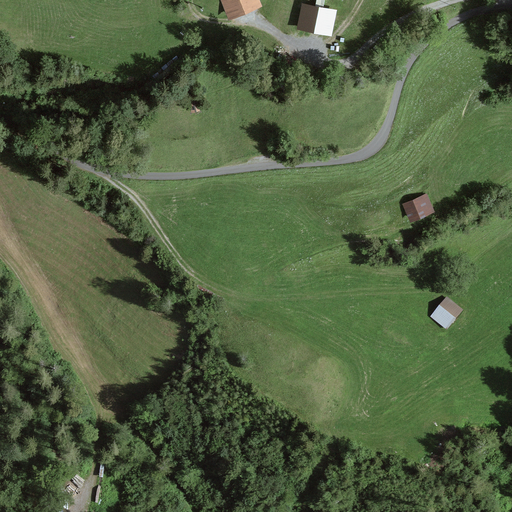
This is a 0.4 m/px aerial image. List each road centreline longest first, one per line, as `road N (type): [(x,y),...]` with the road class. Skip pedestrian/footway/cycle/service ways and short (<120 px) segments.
road 1 (unclassified): [(0,118),(71,158),(114,170),(203,172),(350,159),(381,137),(401,75),(432,35),(481,8),(511,8)]
road 2 (track): [(71,511),(97,469),(98,392),(0,247)]
